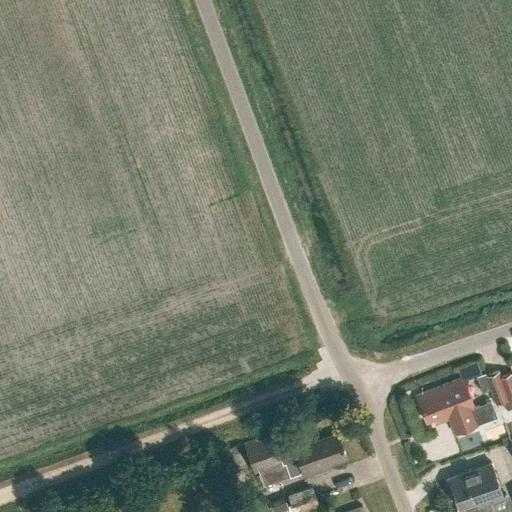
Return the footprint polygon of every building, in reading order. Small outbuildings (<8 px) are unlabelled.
[(486,374),(496,400),(511,393),(511,372),(511,370),(501,374),(499,369),(486,374)] [(455,431),(477,422),(496,415),(491,401),(475,407),(463,377),(417,395),(426,419),(433,416),(435,422),(449,417),(455,431)] [(289,451),(282,430),(244,443),(255,472),(284,461),(289,476),(302,471),(304,478),(330,469),(328,463),(346,457),(337,432),(293,448),(294,450),(289,451)] [(494,511),(490,500),(503,496),(491,462),(447,477),(457,506),(462,505),(464,511),(494,511)] [(317,511),(314,503),(317,502),(311,486),(288,495),(293,511),(295,510),(295,511),(317,511)] [(284,495),(269,501),(272,511),(276,511),(288,508),(284,495)]
